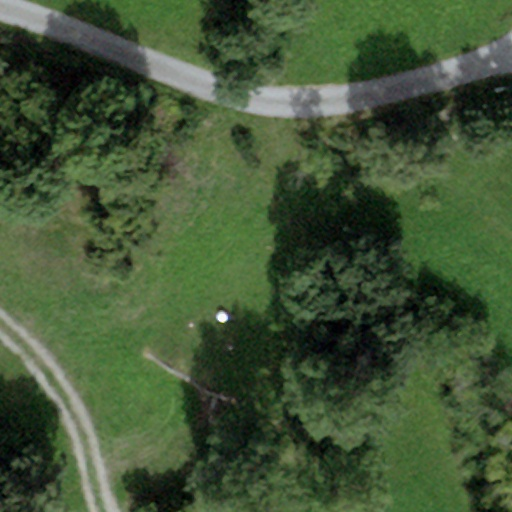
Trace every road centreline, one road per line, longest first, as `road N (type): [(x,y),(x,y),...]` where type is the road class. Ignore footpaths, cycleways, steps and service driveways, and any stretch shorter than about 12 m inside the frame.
road 1 (track): [(0,22),(259,100),(336,104),(511,60)]
road 2 (track): [(0,337),(26,354),(105,511)]
